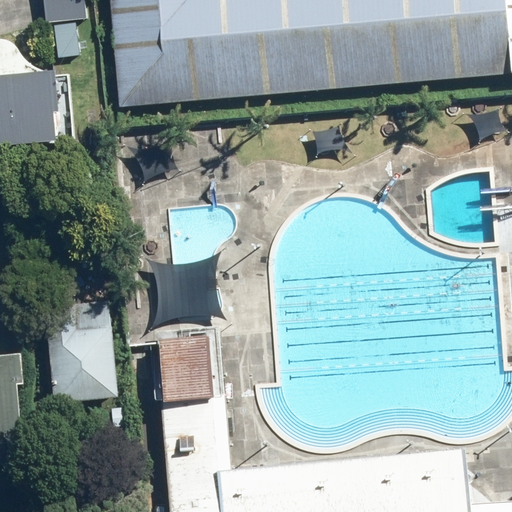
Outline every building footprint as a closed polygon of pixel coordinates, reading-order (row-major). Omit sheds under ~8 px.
[(86,0),(44,0),(46,22),(88,18),(86,0)] [(511,0),(113,0),(123,106),(511,72),(511,0)] [(0,146),(78,140),(72,72),(58,72),(42,70),(31,62),(23,56),(20,46),(11,40),(2,39),(0,38),(0,146)] [(47,329),(53,405),(119,400),(109,300),(76,302),(78,326),(47,329)] [(151,302),(129,303),(129,328),(152,327),(151,302)] [(159,338),(165,403),(223,397),(219,333),(159,338)] [(0,466),(26,464),(18,385),(24,385),(22,354),(0,354),(0,466)] [(165,403),(174,511),(511,511),(511,501),(496,501),(473,485),(471,447),(229,464),(223,397),(165,403)]
